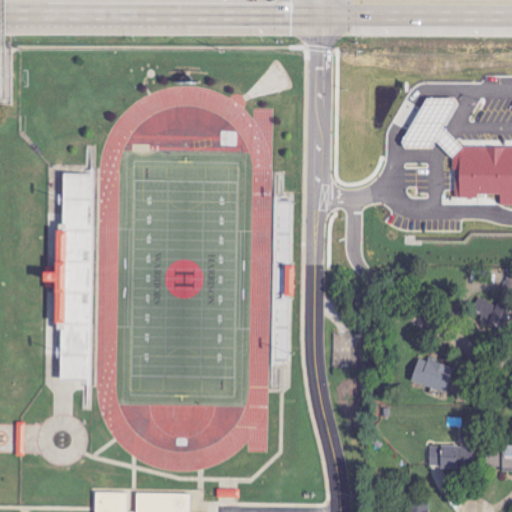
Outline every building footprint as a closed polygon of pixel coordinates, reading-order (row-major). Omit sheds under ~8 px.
[(511,147),(475,147),(442,133),(455,102),(455,101),(449,98),(423,98),(403,146),(409,149),(431,149),(432,147),(455,156),(454,198),(477,199),(479,194),(498,195),(500,196),(500,205),(511,205),(511,147)] [(501,106),(511,106),(511,144),(502,144),(503,120),(501,120),(501,106)] [(92,381),(97,174),(63,174),(62,231),(53,231),(52,273),(38,273),(38,285),(52,285),(52,325),(60,325),(59,381),(92,381)] [(501,327),(509,311),(477,296),(469,312),(501,327)] [(444,393),(453,367),(427,359),(426,361),(417,359),(410,382),(444,393)] [(26,423),(17,422),(17,456),(25,456),(26,423)] [(241,499),(241,490),(218,489),(217,498),(241,499)] [(190,511),(191,495),(138,493),(136,511),(190,511)] [(406,511),(428,511),(429,500),(407,499),(406,511)]
